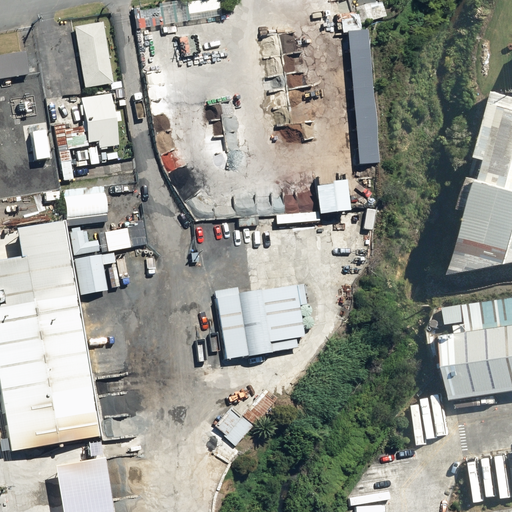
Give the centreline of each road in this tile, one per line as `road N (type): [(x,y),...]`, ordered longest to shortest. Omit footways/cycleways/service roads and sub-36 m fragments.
road 1 (unknown): [(128,0),(182,287),(178,330),(161,374),(176,511)]
road 2 (unknown): [(281,173),(330,156),(344,132),(322,29),(297,0)]
road 3 (unknown): [(281,173),(236,181),(201,160),(200,89),(252,73)]
